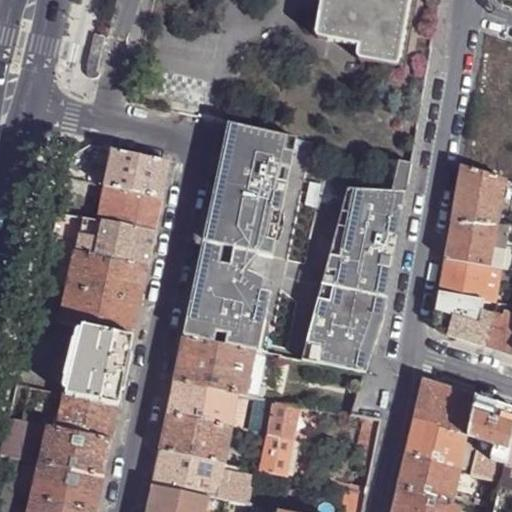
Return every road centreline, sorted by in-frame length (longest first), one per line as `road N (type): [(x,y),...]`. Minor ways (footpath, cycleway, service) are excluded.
road 1 (residential): [(124,511),(204,147),(30,107)]
road 2 (residential): [(466,9),(408,354)]
road 3 (residential): [(408,354),(374,511)]
